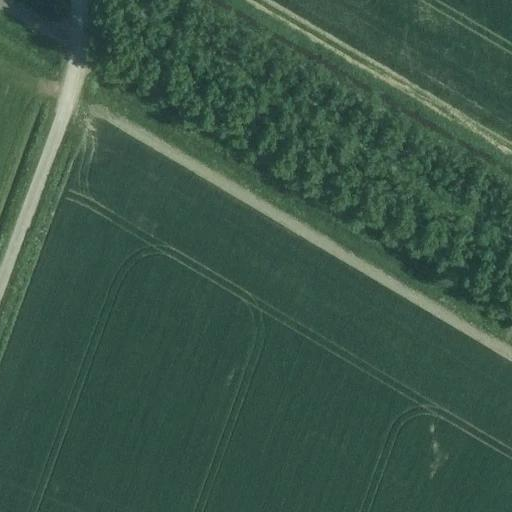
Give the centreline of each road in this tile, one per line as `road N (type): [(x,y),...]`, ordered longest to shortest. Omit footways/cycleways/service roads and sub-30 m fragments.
road 1 (track): [(511,306),(0,0)]
road 2 (unclassified): [(0,286),(68,105),(78,0)]
